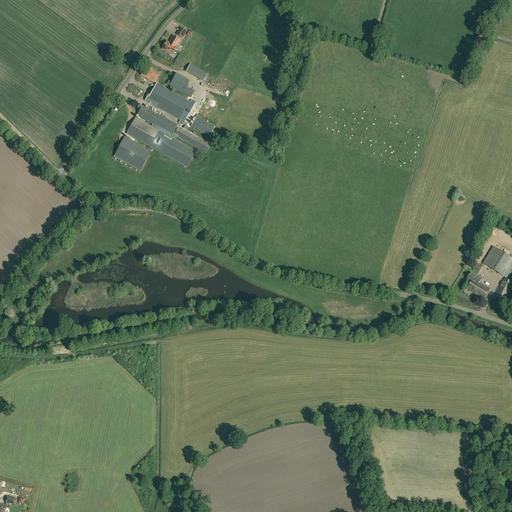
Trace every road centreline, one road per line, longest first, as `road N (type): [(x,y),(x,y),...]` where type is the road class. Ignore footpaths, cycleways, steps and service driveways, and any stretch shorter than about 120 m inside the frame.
road 1 (unclassified): [(511,325),(427,299),(284,272),(167,212),(84,207)]
road 2 (unclassified): [(84,207),(58,175),(163,28),(194,0)]
road 3 (track): [(163,340),(54,359),(0,355)]
road 4 (unclassified): [(0,296),(84,207)]
